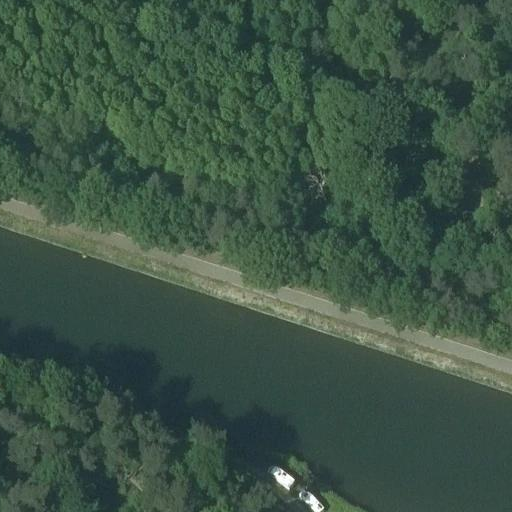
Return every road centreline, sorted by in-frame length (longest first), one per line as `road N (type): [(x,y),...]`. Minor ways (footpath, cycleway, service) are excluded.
road 1 (track): [(511,340),(418,274),(359,252),(59,170),(0,163)]
road 2 (track): [(290,505),(262,475),(163,432),(0,380)]
